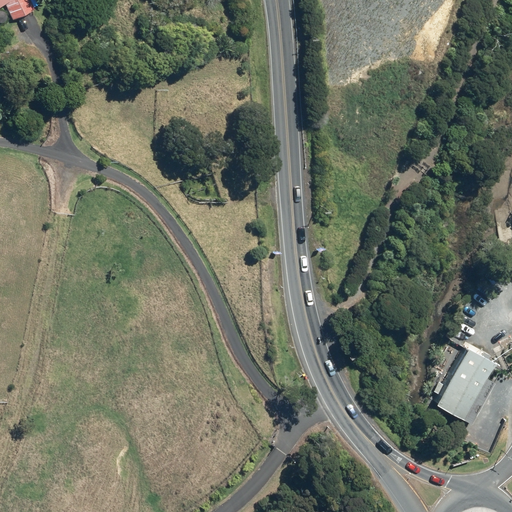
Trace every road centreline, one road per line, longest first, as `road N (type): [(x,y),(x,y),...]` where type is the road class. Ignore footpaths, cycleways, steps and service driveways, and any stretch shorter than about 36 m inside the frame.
road 1 (secondary): [(335,399),(300,308),(276,0)]
road 2 (unclassified): [(224,511),(272,463),(293,420),(335,399)]
